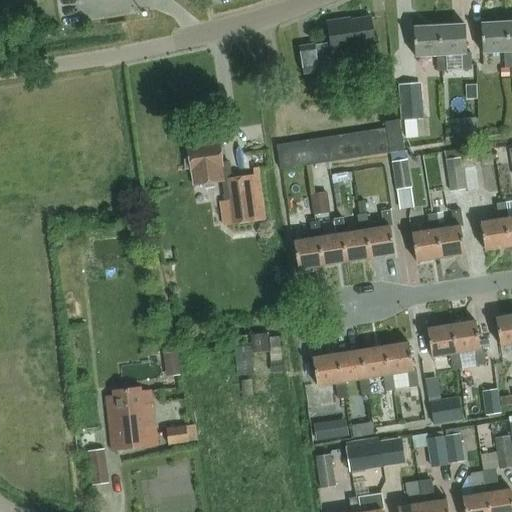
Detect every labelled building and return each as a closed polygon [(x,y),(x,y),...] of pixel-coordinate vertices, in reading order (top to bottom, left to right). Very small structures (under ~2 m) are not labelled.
[(330,42),(299,47),(303,73),(317,70),(334,67),(331,50),(374,43),(370,16),(345,20),(342,25),(328,28),(330,42)] [(506,20),(481,21),(483,50),(503,49),(504,65),(511,64),(511,48),(508,49),(506,20)] [(465,22),(439,24),(441,53),(446,53),(461,52),(462,68),(472,67),(471,50),(467,51),(465,22)] [(439,24),(413,25),(415,54),(436,53),(437,70),(446,69),(446,53),(441,53),(439,24)] [(503,68),(501,68),(501,77),(510,76),(509,67),(503,68)] [(422,83),(401,85),(403,120),(424,118),(422,83)] [(385,120),(386,127),(390,151),(404,148),(399,118),(385,120)] [(476,119),(463,119),(464,137),(477,136),(476,119)] [(417,120),(404,120),(406,139),(418,138),(417,120)] [(372,129),(376,153),(390,151),(386,127),(372,129)] [(372,129),(359,131),(363,155),(376,153),(372,129)] [(349,157),(363,155),(359,131),(345,133),(349,157)] [(336,160),(349,157),(345,133),(332,136),(336,160)] [(322,162),(336,160),(332,136),(318,138),(322,162)] [(309,164),(322,162),(318,138),(305,140),(309,164)] [(197,147),(188,148),(190,169),(191,169),(193,184),(222,180),(225,197),(229,197),(232,221),(254,218),(250,188),(248,176),(234,178),(234,177),(231,177),(228,161),(222,162),(218,139),(197,142),(197,147)] [(295,166),(309,164),(305,140),(291,142),(295,166)] [(282,169),(295,166),(291,142),(278,145),(282,169)] [(458,150),(444,152),(445,159),(450,159),(459,158),(458,150)] [(445,159),(449,191),(463,189),(459,158),(450,159),(445,159)] [(399,161),(392,162),(396,191),(397,191),(411,188),(412,188),(410,178),(407,160),(399,161)] [(476,165),(463,166),(467,191),(479,189),(476,165)] [(327,192),(312,194),(314,209),(329,207),(327,192)] [(365,201),(358,202),(360,215),(367,214),(365,201)] [(499,219),(481,222),(485,250),(509,246),(505,219),(508,218),(505,202),(496,203),(499,219)] [(440,228),(437,229),(441,255),(464,251),(460,225),(463,224),(461,207),(451,209),(454,226),(440,228)] [(369,230),(366,231),(371,258),(394,254),(390,228),(393,227),(390,210),(381,212),(384,228),(369,230)] [(430,230),(411,233),(415,259),(441,255),(437,229),(440,228),(437,211),(428,212),(430,230)] [(345,233),(342,234),(347,262),(371,258),(366,231),(369,230),(367,214),(360,215),(357,215),(360,231),(345,233)] [(322,237),(319,238),(323,265),(347,262),(342,234),(345,233),(343,217),(334,219),(337,235),(322,237)] [(312,238),(293,241),(298,269),(323,265),(319,238),(322,237),(319,221),(309,222),(312,238)] [(511,313),(496,316),(500,343),(511,341),(511,313)] [(476,321),(452,325),(456,352),(459,352),(474,349),(477,366),(486,365),(483,348),(480,348),(479,341),(476,321)] [(452,325),(427,329),(431,356),(450,353),(453,370),(462,368),(459,352),(456,352),(452,325)] [(250,335),(233,337),(234,347),(235,347),(237,372),(254,370),(252,354),(250,335)] [(269,338),(270,349),(281,347),(280,337),(269,338)] [(488,340),(479,341),(480,348),(483,348),(489,347),(488,340)] [(409,342),(384,346),(389,374),(391,373),(406,371),(409,388),(418,386),(416,369),(413,370),(409,342)] [(384,346),(361,350),(366,377),(369,377),(382,375),(385,391),(394,390),(391,373),(389,374),(384,346)] [(361,350),(337,354),(341,381),(344,381),(358,379),(361,395),(371,394),(369,377),(366,377),(361,350)] [(178,352),(163,353),(165,366),(179,364),(178,352)] [(337,354),(312,358),(317,385),(334,383),(337,399),(346,398),(344,381),(341,381),(337,354)] [(114,449),(158,443),(152,391),(143,392),(143,387),(114,391),(115,396),(108,397),(114,449)] [(497,390),(483,392),(487,417),(501,415),(497,390)] [(431,401),(435,424),(462,419),(459,396),(431,401)] [(511,396),(501,398),(502,406),(511,404),(511,396)] [(330,422),(313,424),(315,442),(332,439),(330,422)] [(195,424),(166,429),(168,445),(177,444),(198,441),(195,424)] [(351,426),(353,438),(363,436),(361,425),(352,426),(351,426)] [(458,428),(444,430),(445,435),(449,463),(463,461),(458,433),(458,428)] [(511,460),(508,435),(494,437),(499,468),(511,466),(511,460)] [(443,436),(427,439),(431,466),(447,463),(443,436)] [(395,440),(381,442),(384,467),(399,465),(395,440)] [(350,473),(384,467),(381,442),(346,447),(350,473)] [(107,483),(104,451),(89,453),(92,484),(107,483)] [(331,455),(316,457),(321,489),(336,486),(331,455)] [(495,469),(482,471),(489,511),(511,511),(511,497),(510,488),(498,490),(497,480),(495,469)] [(474,494),(462,496),(464,511),(489,511),(482,471),(470,473),(471,482),(472,482),(474,494)] [(430,479),(418,481),(423,511),(447,511),(446,499),(433,501),(432,489),(430,479)] [(409,505),(397,506),(398,511),(423,511),(418,481),(406,484),(407,493),(409,505)] [(360,511),(381,511),(381,509),(384,509),(382,493),(372,494),(358,496),(360,511)] [(351,511),(360,511),(358,496),(349,498),(351,511)]
